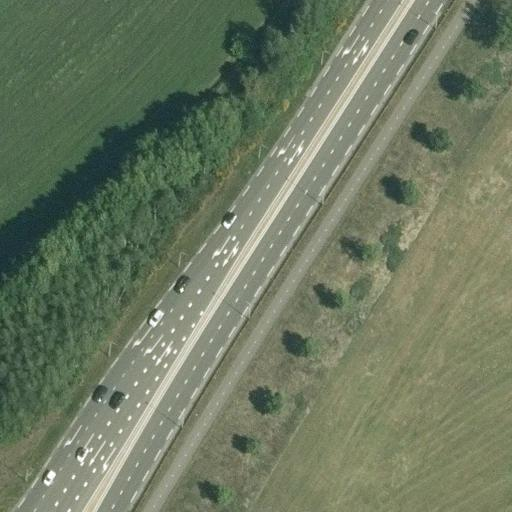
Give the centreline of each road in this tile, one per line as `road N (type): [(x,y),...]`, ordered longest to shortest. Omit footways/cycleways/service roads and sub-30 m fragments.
road 1 (primary): [(387,0),(58,511)]
road 2 (primary): [(110,511),(428,0)]
